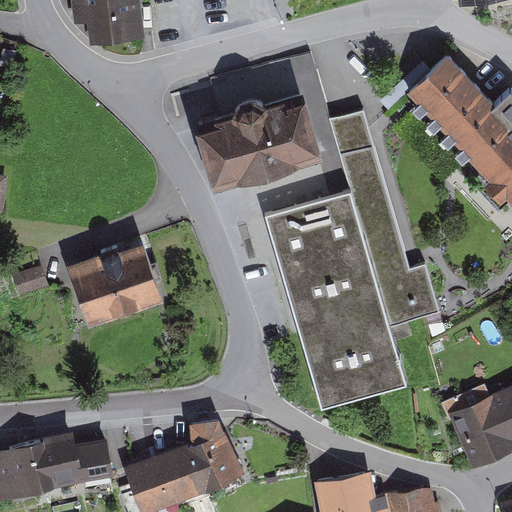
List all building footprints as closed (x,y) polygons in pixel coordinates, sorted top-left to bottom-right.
[(80,0),(88,40),(133,31),(127,0),(80,0)] [(488,101),(441,50),(400,88),(511,207),(511,98),(502,88),(488,101)] [(286,90),(193,121),(213,182),(306,150),(286,90)] [(327,118),(346,185),(262,209),(318,402),(401,378),(386,323),(435,309),(423,265),(412,268),(365,107),(346,113),(327,118)] [(153,302),(129,245),(59,273),(82,331),(153,302)] [(511,434),(511,382),(448,410),(467,454),(511,434)] [(232,463),(212,424),(123,471),(143,510),(232,463)] [(68,435),(0,447),(0,494),(77,480),(68,435)] [(366,474),(314,478),(316,511),(433,511),(432,488),(367,492),(366,474)] [(511,511),(511,503),(499,509),(500,511),(511,511)]
